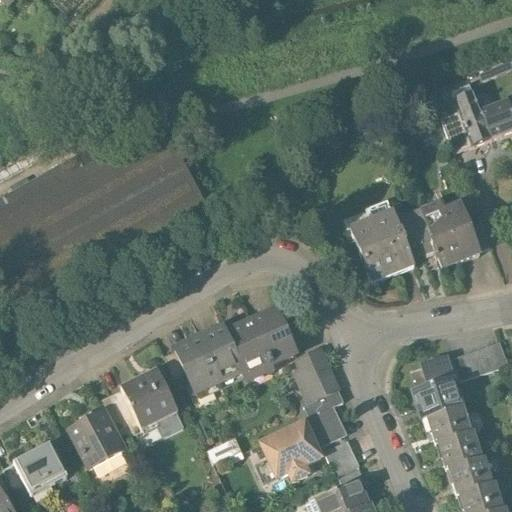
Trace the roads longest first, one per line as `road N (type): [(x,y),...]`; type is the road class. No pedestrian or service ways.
road 1 (residential): [(344,336),(328,295),(302,270),(254,268),(225,275),(0,418)]
road 2 (residential): [(415,511),(344,336)]
road 3 (residential): [(511,307),(344,336)]
